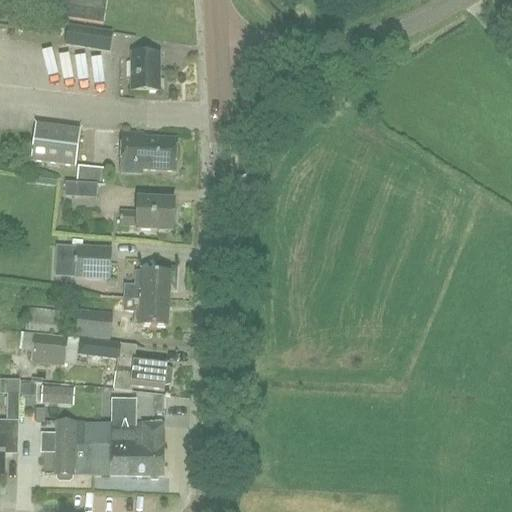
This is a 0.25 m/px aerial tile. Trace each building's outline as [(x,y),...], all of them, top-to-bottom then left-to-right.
[(68,27),(68,28),(65,48),(108,54),(111,33),(68,27)] [(159,94),(159,54),(131,54),(130,94),(159,94)] [(346,119),(351,115),(347,110),(342,114),(346,119)] [(75,169),(80,131),(36,126),(31,164),(75,169)] [(175,173),(177,141),(144,139),(144,135),(122,134),(120,174),(142,175),(142,172),(175,173)] [(103,184),(104,171),(78,168),(77,182),(103,184)] [(173,233),(174,203),(137,201),(136,214),(120,213),(120,227),(135,228),(135,231),(173,233)] [(109,281),(110,251),(78,250),(75,279),(109,281)] [(125,301),(141,302),(169,303),(169,293),(174,293),(175,271),(158,270),(158,276),(136,275),(136,290),(126,289),(125,301)] [(141,302),(125,301),(124,313),(135,313),(134,329),(168,330),(169,303),(141,302)] [(57,335),(59,313),(27,310),(25,332),(57,335)] [(110,343),(113,316),(77,312),(75,339),(110,343)] [(67,341),(34,337),(31,364),(64,368),(67,341)] [(92,342),(92,343),(78,341),(76,357),(119,363),(120,346),(120,345),(92,342)] [(163,392),(164,388),(170,386),(172,373),(166,370),(166,366),(122,361),(121,367),(115,367),(113,393),(131,395),(132,389),(163,392)] [(33,386),(23,386),(22,399),(33,399),(33,386)] [(41,406),(61,407),(62,390),(42,389),(41,406)] [(17,458),(18,433),(19,396),(7,396),(6,424),(0,423),(0,477),(3,477),(4,457),(17,458)] [(163,480),(164,448),(163,448),(163,427),(137,426),(137,402),(112,402),(112,426),(56,425),(55,478),(57,478),(57,481),(58,484),(71,484),(72,481),(72,478),(154,480),(154,481),(160,481),(160,480),(163,480)]
